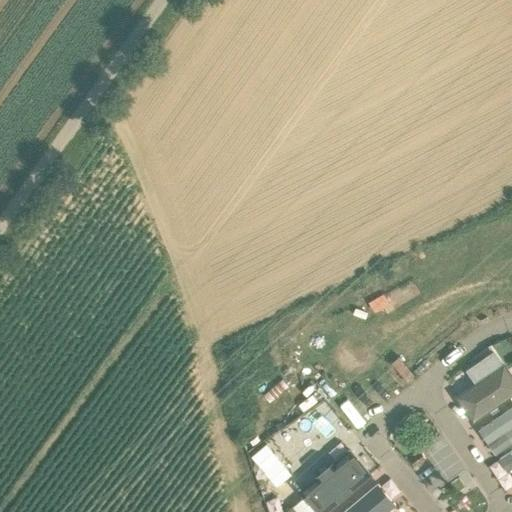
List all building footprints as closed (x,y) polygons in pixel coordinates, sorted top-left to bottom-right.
[(385,367),(393,384),(415,374),(407,357),(385,367)] [(477,375),(491,366),(484,357),(471,367),(477,375)] [(511,387),(511,377),(502,363),(457,393),(471,414),(511,387)] [(493,448),(511,435),(511,399),(477,424),(493,448)] [(315,509),(365,466),(347,445),(297,488),(315,509)] [(511,471),(511,452),(502,459),(511,472),(511,471)] [(382,511),(395,501),(376,479),(337,511),(382,511)]
